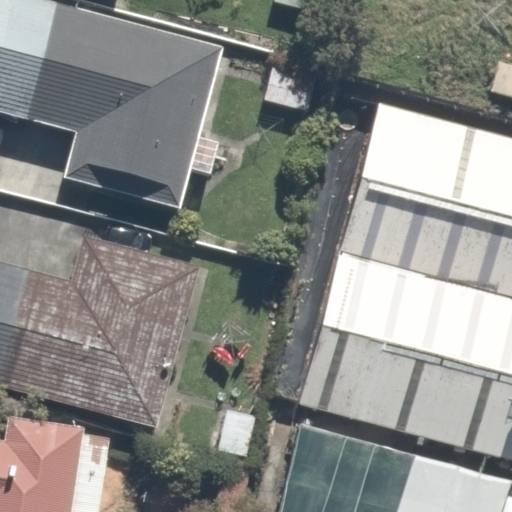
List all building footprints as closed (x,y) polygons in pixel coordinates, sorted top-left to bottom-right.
[(214,52),(15,0),(0,0),(0,121),(55,136),(44,180),(171,213),(214,52)] [(511,139),(378,104),(298,404),(511,460),(511,139)] [(191,268),(81,239),(67,292),(0,273),(0,394),(147,433),(191,268)] [(90,511),(108,442),(0,415),(0,511),(90,511)] [(511,511),(511,496),(509,495),(511,486),(511,478),(411,448),(391,511),(511,511)]
